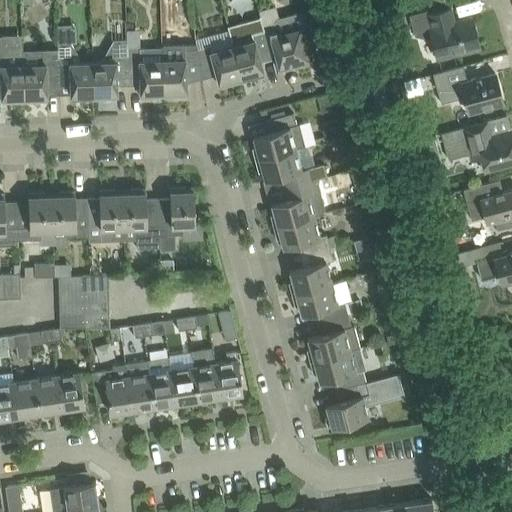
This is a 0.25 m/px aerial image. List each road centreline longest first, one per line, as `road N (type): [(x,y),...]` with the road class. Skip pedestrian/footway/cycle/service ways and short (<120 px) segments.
road 1 (residential): [(214,133),(292,448)]
road 2 (residential): [(292,448),(337,479),(511,455)]
road 3 (residential): [(0,140),(214,133)]
road 4 (residential): [(118,473),(292,448)]
road 5 (residential): [(0,464),(94,449),(118,473)]
